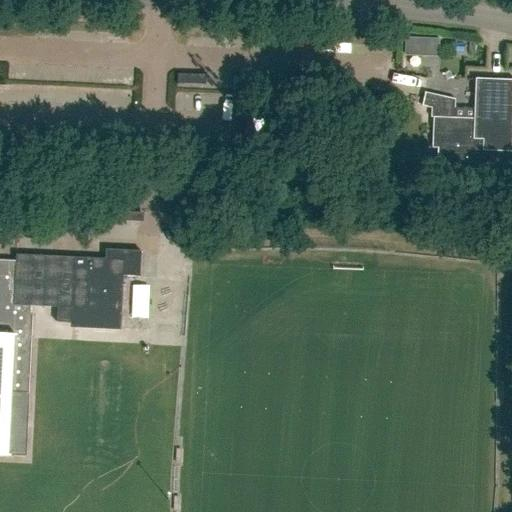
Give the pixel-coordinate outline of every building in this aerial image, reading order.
[(406,54),(422,55),(422,39),(406,38),(406,54)] [(456,43),(446,42),(445,50),(456,51),(456,43)] [(511,140),(511,80),(475,79),(474,113),(488,114),(487,139),(511,140)] [(488,114),(474,113),(474,119),(454,119),(455,100),(425,93),(421,107),(436,110),(435,118),(433,118),(432,148),(442,149),(441,169),(481,170),(482,170),(483,139),(487,139),(488,114)] [(482,170),(481,170),(481,180),(502,181),(502,171),(511,171),(511,140),(487,139),(483,139),(482,170)] [(139,222),(140,213),(122,212),(121,221),(139,222)] [(0,327),(0,343),(31,345),(33,313),(30,313),(31,306),(57,307),(57,323),(71,324),(72,312),(86,313),(85,328),(120,330),(122,276),(140,277),(141,252),(106,250),(105,260),(16,256),(16,262),(3,261),(0,327)] [(0,343),(0,327),(3,261),(0,260),(0,457),(25,458),(31,345),(0,343)]
